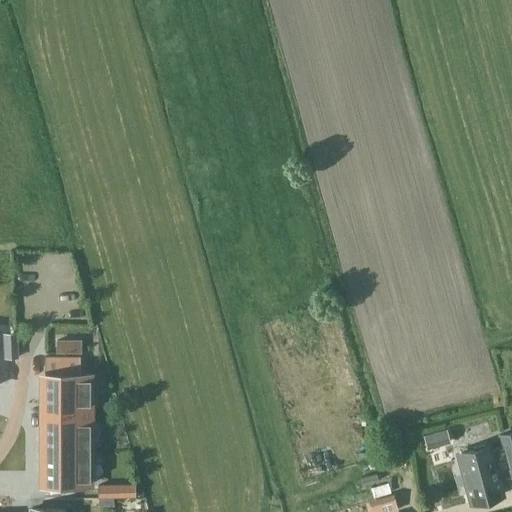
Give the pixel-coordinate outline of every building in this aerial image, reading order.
[(18,357),(16,333),(4,334),(5,358),(18,357)] [(45,376),(45,408),(89,408),(89,376),(90,376),(90,375),(80,375),(80,357),(45,357),(45,375),(45,376)] [(89,408),(45,408),(45,452),(89,452),(89,408)] [(461,473),(469,504),(500,495),(494,472),(508,468),(510,475),(511,474),(511,433),(499,437),(502,447),(488,451),(487,447),(459,455),(464,472),(461,473)] [(89,484),(89,452),(45,452),(45,484),(45,485),(90,485),(90,484),(89,484)] [(135,485),(98,485),(98,498),(111,497),(134,497),(135,485)] [(111,497),(98,498),(98,506),(111,506),(111,497)]
